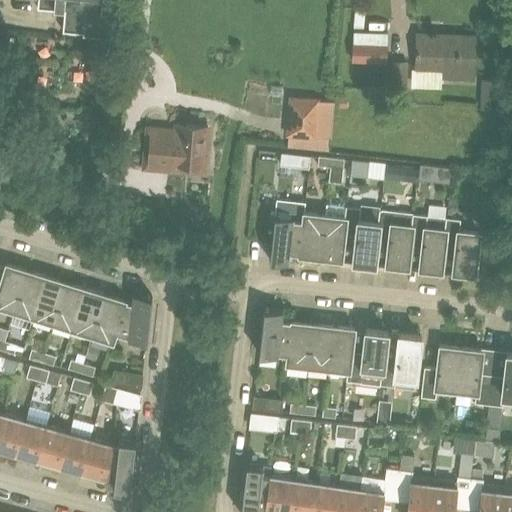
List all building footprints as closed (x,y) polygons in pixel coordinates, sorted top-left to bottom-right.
[(37,0),(37,7),(64,9),(62,32),(113,37),(115,13),(102,12),(102,0),(37,0)] [(365,9),(355,8),(353,29),(364,30),(365,9)] [(417,34),(416,67),(441,68),(441,74),(473,75),(474,41),(460,41),(460,36),(417,34)] [(5,36),(3,55),(13,56),(15,37),(5,36)] [(343,36),(342,53),(374,54),(375,38),(343,36)] [(406,61),(391,61),(390,85),(405,86),(406,61)] [(499,78),(480,78),(480,108),(499,108),(499,78)] [(318,97),(287,95),(285,135),(315,137),(318,97)] [(148,128),(146,146),(144,165),(186,169),(187,163),(205,165),(208,126),(185,124),(185,131),(176,130),(148,128)] [(310,155),(282,151),(280,163),(309,167),(310,155)] [(330,166),(331,157),(319,155),(318,164),(330,166)] [(330,166),(343,167),(344,158),(331,157),(330,166)] [(352,159),(350,174),(367,176),(369,161),(352,159)] [(385,165),(383,178),(395,179),(396,166),(385,165)] [(436,165),(434,181),(449,182),(451,167),(436,165)] [(269,259),(288,261),(289,252),(300,253),(305,211),(306,202),(276,199),(275,214),(269,259)] [(126,203),(110,200),(106,233),(121,236),(126,203)] [(341,257),(342,257),(343,244),(342,243),(345,216),(344,216),(346,205),(326,202),(324,214),(325,214),(320,255),(341,258),(341,257)] [(375,260),(377,239),(379,220),(378,220),(379,209),(346,205),(344,216),(345,216),(342,243),(343,244),(354,245),(353,258),(352,258),(352,259),(353,259),(375,262),(375,261),(376,261),(376,260),(375,260)] [(412,212),(394,210),(379,209),(378,220),(379,220),(377,239),(389,240),(386,262),(385,262),(386,262),(386,263),(408,265),(409,265),(409,264),(408,264),(411,243),(410,242),(412,224),(411,224),(412,212)] [(325,214),(324,214),(305,211),(300,253),(320,255),(325,214)] [(419,265),(419,266),(420,266),(419,267),(441,269),(442,269),(442,268),(443,255),(442,255),(445,228),(445,227),(426,225),(427,214),(412,212),(411,224),(412,224),(410,242),(411,243),(422,244),(420,265),(419,265)] [(442,255),(443,255),(454,256),(453,269),(452,269),(452,270),(453,270),(453,271),(475,273),(476,273),(476,272),(475,272),(480,231),(459,229),(461,218),(446,216),(445,227),(445,228),(442,255)] [(178,243),(205,247),(207,231),(180,227),(178,243)] [(0,304),(14,309),(27,269),(6,262),(6,263),(6,262),(5,263),(6,263),(0,283),(0,304)] [(46,275),(27,269),(14,309),(34,315),(46,275)] [(53,321),(66,281),(46,275),(34,315),(53,321)] [(53,321),(73,327),(85,287),(66,281),(53,321)] [(73,327),(92,333),(105,293),(85,287),(73,327)] [(147,340),(152,294),(133,292),(132,301),(124,299),(112,339),(113,339),(115,331),(128,336),(128,337),(147,340)] [(124,299),(105,293),(92,333),(112,339),(124,299)] [(287,361),(288,361),(292,320),(281,319),(282,309),(264,307),(259,352),(277,355),(277,352),(288,353),(287,361)] [(313,322),(292,320),(288,361),(308,364),(313,322)] [(328,366),(333,324),(313,322),(308,364),(328,366)] [(328,366),(347,368),(348,368),(351,350),(354,328),(355,328),(355,327),(354,327),(333,324),(328,366)] [(346,379),(380,383),(381,372),(382,372),(384,354),(385,354),(387,332),(388,332),(388,331),(387,331),(365,328),(365,329),(364,328),(364,329),(365,329),(363,351),(351,350),(348,368),(347,368),(346,379)] [(8,329),(5,339),(2,348),(14,352),(17,343),(14,342),(17,332),(8,329)] [(396,355),(385,354),(384,354),(382,372),(381,372),(380,383),(394,385),(393,386),(415,388),(421,336),(422,335),(421,335),(399,332),(398,332),(398,333),(399,333),(396,355)] [(456,388),(461,346),(440,344),(437,367),(424,365),(421,395),(435,397),(437,386),(456,388)] [(482,349),(461,346),(456,388),(476,390),(474,401),(488,403),(492,373),(479,372),(482,349)] [(41,360),(44,351),(32,348),(29,356),(41,360)] [(44,351),(41,360),(53,364),(56,355),(44,351)] [(504,393),(511,394),(511,352),(507,352),(504,375),(492,373),(488,403),(502,405),(504,393)] [(68,367),(80,371),(83,362),(71,358),(68,367)] [(83,362),(80,371),(93,374),(95,366),(83,362)] [(26,376),(36,378),(40,366),(30,363),(26,376)] [(49,368),(40,366),(36,378),(46,381),(49,368)] [(141,384),(142,385),(143,373),(114,368),(112,380),(141,388),(141,384)] [(70,388),(80,391),(83,378),(74,375),(70,388)] [(83,378),(80,391),(90,393),(93,381),(83,378)] [(103,397),(113,400),(116,387),(107,385),(103,397)] [(140,394),(116,387),(113,400),(138,407),(138,408),(139,408),(140,394)] [(283,398),(254,395),(253,407),(281,410),(283,398)] [(395,415),(395,400),(384,400),(384,415),(395,415)] [(302,412),(303,403),(291,402),(290,411),(302,412)] [(303,403),(302,412),(315,414),(316,405),(303,403)] [(336,407),(323,406),(322,415),(335,416),(336,407)] [(25,417),(3,411),(0,421),(0,448),(15,452),(25,417)] [(277,415),(252,413),(250,425),(275,428),(277,415)] [(279,416),(277,429),(285,430),(286,417),(279,416)] [(15,452),(37,459),(47,423),(25,417),(15,452)] [(291,417),(290,430),(300,431),(301,418),(291,417)] [(311,419),(301,418),(300,431),(310,432),(311,419)] [(345,436),(347,423),(337,422),(335,435),(345,436)] [(59,465),(69,430),(47,423),(37,459),(59,465)] [(347,423),(345,436),(355,438),(357,424),(347,423)] [(484,438),(498,440),(499,428),(499,427),(486,426),(484,438)] [(59,465),(81,471),(91,436),(69,430),(59,465)] [(81,471),(103,477),(113,442),(91,436),(81,471)] [(114,442),(113,442),(103,477),(104,477),(104,476),(114,478),(113,487),(129,492),(135,440),(119,438),(118,444),(113,444),(114,442)] [(401,453),(399,468),(396,493),(408,494),(406,511),(430,511),(434,477),(412,475),(413,469),(414,455),(401,453)] [(264,509),(265,509),(270,473),(269,475),(262,474),(263,464),(246,462),(240,511),(256,511),(258,506),(265,507),(264,509)] [(361,482),(356,511),(380,511),(384,491),(396,493),(399,468),(399,465),(389,463),(388,466),(386,466),(385,477),(362,474),(361,482)] [(473,467),(472,476),(482,477),(483,468),(473,467)] [(270,473),(265,509),(285,511),(287,511),(293,476),(270,473)] [(457,480),(434,477),(430,511),(453,511),(455,500),(467,501),(470,476),(457,475),(457,480)] [(287,511),(310,511),(316,480),(293,476),(287,511)] [(472,476),(470,476),(467,501),(479,503),(478,511),(501,511),(505,485),(483,483),(483,478),(482,477),(472,476)] [(310,511),(333,511),(338,483),(316,480),(310,511)] [(339,483),(338,483),(333,511),(356,511),(361,482),(360,482),(360,487),(339,483)] [(511,511),(511,486),(505,485),(501,511),(511,511)]
